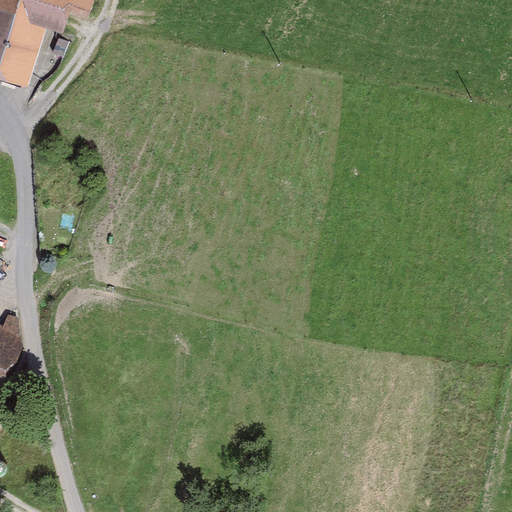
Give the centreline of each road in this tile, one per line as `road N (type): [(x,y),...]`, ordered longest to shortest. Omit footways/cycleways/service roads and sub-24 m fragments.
road 1 (unclassified): [(0,113),(21,167),(28,312),(41,382),(77,511)]
road 2 (track): [(111,0),(90,47),(17,148)]
